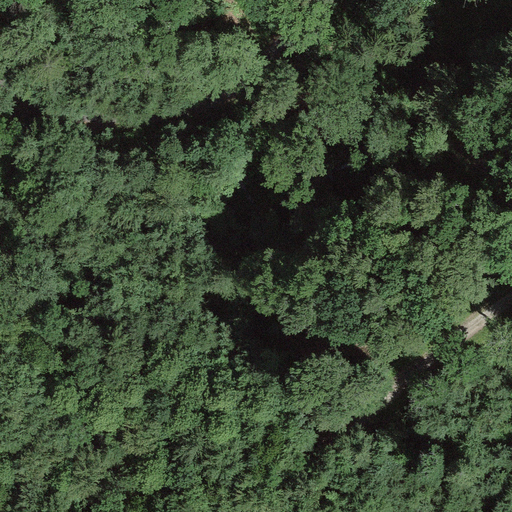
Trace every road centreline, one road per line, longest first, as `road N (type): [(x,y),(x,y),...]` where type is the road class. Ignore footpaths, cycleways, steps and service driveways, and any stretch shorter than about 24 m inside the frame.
road 1 (track): [(0,79),(54,110),(141,116),(230,92),(314,0)]
road 2 (track): [(285,511),(464,332),(511,306)]
